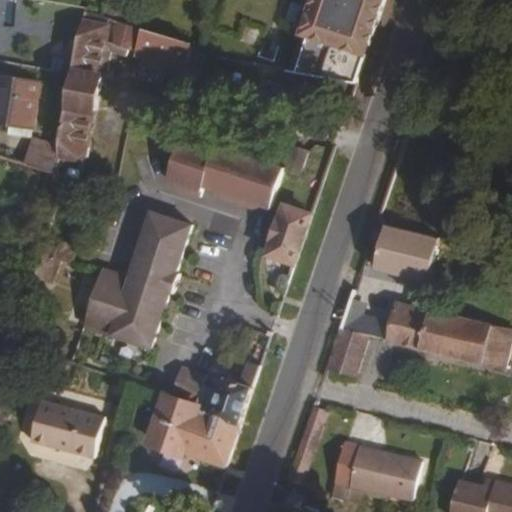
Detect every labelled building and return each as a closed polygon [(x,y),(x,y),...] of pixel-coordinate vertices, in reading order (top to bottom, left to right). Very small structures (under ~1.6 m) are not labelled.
[(313,0),(304,28),(312,30),(300,67),(361,76),(386,0),(313,0)] [(104,14),(86,9),(76,75),(65,144),(60,171),(71,175),(77,176),(80,159),(88,160),(98,108),(102,110),(108,75),(112,76),(117,49),(131,53),(134,45),(142,48),(141,52),(143,52),(186,67),(193,43),(104,14)] [(42,83),(0,77),(0,122),(36,128),(42,83)] [(290,166),(291,164),(222,140),(220,146),(187,134),(174,174),(192,180),(189,186),(205,192),(210,181),(227,187),(225,193),(256,203),(258,198),(276,204),(290,166)] [(65,144),(36,140),(32,163),(55,170),(60,171),(65,144)] [(312,145),(298,140),(291,164),(290,166),(304,170),(312,145)] [(67,189),(71,175),(60,171),(55,170),(51,184),(67,189)] [(77,176),(71,175),(67,189),(66,196),(106,205),(112,187),(77,176)] [(316,209),(293,201),(287,218),(283,218),(279,232),(282,233),(277,249),(299,257),(316,209)] [(91,323),(159,343),(177,288),(181,289),(187,270),(184,269),(199,222),(158,210),(141,272),(108,263),(91,323)] [(387,219),(379,216),(374,230),(387,234),(378,270),(433,284),(446,238),(386,223),(387,219)] [(65,254),(76,258),(81,241),(55,232),(50,249),(65,254)] [(43,272),(57,278),(65,254),(50,249),(43,272)] [(373,295),(354,289),(340,329),(361,336),(373,295)] [(511,327),(456,315),(398,301),(388,341),(506,369),(511,345),(511,327)] [(361,336),(340,329),(327,368),(357,377),(370,339),(361,336)] [(265,358),(255,354),(247,374),(234,370),(228,384),(210,378),(203,399),(218,404),(217,407),(246,416),(265,358)] [(179,392),(203,399),(210,378),(213,368),(188,360),(179,392)] [(179,392),(174,390),(157,433),(231,459),(246,416),(217,407),(218,404),(203,399),(179,392)] [(102,453),(114,411),(52,393),(39,434),(102,453)] [(329,412),(314,408),(309,422),(324,427),(329,412)] [(324,427),(309,422),(304,437),(319,442),(324,427)] [(319,442),(304,437),(295,463),(309,469),(319,442)] [(421,463),(344,446),(336,482),(412,501),(421,463)] [(309,469),(295,463),(290,480),(304,486),(309,469)] [(486,479),(484,486),(494,489),(496,480),(486,479)] [(484,486),(460,482),(452,511),(511,511),(511,484),(496,480),(494,489),(484,486)] [(309,511),(284,499),(279,511),(309,511)]
